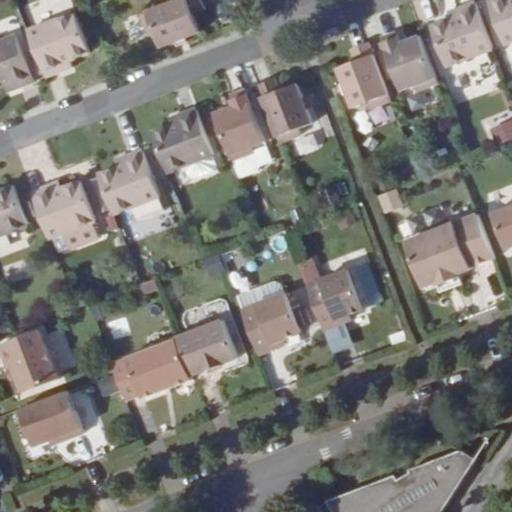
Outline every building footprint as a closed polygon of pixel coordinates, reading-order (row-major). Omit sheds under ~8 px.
[(157,34),(162,48),(177,43),(188,38),(202,33),(195,15),(207,10),(206,7),(203,0),(181,0),(143,15),(151,37),(157,34)] [(511,0),(488,0),(506,45),(511,43),(511,0)] [(494,50),(477,3),(463,8),(465,13),(451,18),(452,20),(433,28),(434,32),(433,33),(447,68),(494,50)] [(465,13),(463,8),(450,13),(451,18),(465,13)] [(72,61),(91,54),(76,15),(31,32),(48,78),(63,72),(61,67),(73,63),(72,61)] [(399,33),(383,39),(404,91),(417,86),(420,91),(440,83),(422,37),(411,42),(408,45),(404,47),(399,33)] [(0,88),(7,86),(8,88),(21,83),(22,88),(36,83),(19,36),(0,43),(0,88)] [(188,38),(177,43),(179,47),(189,43),(188,38)] [(371,109),(392,101),(370,44),(355,50),(359,62),(341,69),(356,109),(369,104),(371,109)] [(75,68),(73,63),(61,67),(63,72),(75,68)] [(260,86),(282,144),(302,136),(301,131),(314,126),(299,85),(281,92),(277,79),(260,86)] [(21,83),(8,88),(10,93),(22,88),(21,83)] [(217,115),(234,163),(258,154),(256,149),(270,143),(249,90),(234,96),(239,109),(233,112),(229,111),(217,115)] [(216,155),(204,120),(199,109),(184,115),(185,120),(173,124),(174,127),(155,134),(160,146),(170,172),(216,155)] [(185,120),(184,115),(172,120),(173,124),(185,120)] [(500,145),(511,140),(511,120),(493,127),(500,145)] [(163,199),(145,151),(130,157),(132,162),(120,166),(121,168),(102,176),(117,216),(135,209),(140,222),(167,212),(162,198),(163,199)] [(132,162),(130,157),(118,161),(120,166),(132,162)] [(98,223),(84,183),(65,190),(64,188),(52,193),(50,187),(35,194),(53,240),(98,223)] [(52,193),(64,188),(62,183),(50,187),(52,193)] [(327,189),(332,203),(349,197),(344,183),(327,189)] [(511,185),(491,195),(498,211),(511,204),(511,185)] [(0,239),(33,227),(22,198),(18,187),(0,193),(0,239)] [(386,213),(407,208),(403,189),(381,194),(386,213)] [(511,206),(494,213),(507,250),(511,248),(511,206)] [(472,265),(495,256),(479,214),(408,241),(425,286),(437,281),(438,284),(460,276),(458,273),(473,268),(472,265)] [(337,272),(357,264),(352,252),(333,260),(337,272)] [(30,260),(5,268),(9,281),(34,272),(30,260)] [(308,286),(325,329),(343,323),(341,318),(349,314),(364,309),(363,307),(378,301),(363,265),(308,286)] [(238,297),(243,311),(283,295),(280,285),(275,282),(238,297)] [(243,311),(260,355),(278,348),(276,343),(284,340),(301,333),(285,294),(243,311)] [(341,318),(343,323),(352,319),(349,314),(341,318)] [(179,340),(193,377),(238,359),(223,322),(179,339),(179,340)] [(19,370),(23,379),(28,394),(64,380),(45,333),(3,349),(13,373),(19,370)] [(117,373),(128,402),(141,397),(142,401),(162,393),(160,389),(169,386),(174,388),(195,380),(193,377),(179,340),(114,365),(117,373)] [(16,381),(23,379),(19,370),(13,373),(16,381)] [(74,389),(25,408),(40,447),(56,441),(69,436),(71,441),(91,433),(74,389)] [(69,436),(56,441),(58,445),(71,441),(69,436)] [(443,511),(479,458),(463,448),(410,469),(412,471),(399,479),(396,474),(328,500),(336,511),(443,511)] [(410,469),(396,474),(399,479),(412,471),(410,469)]
